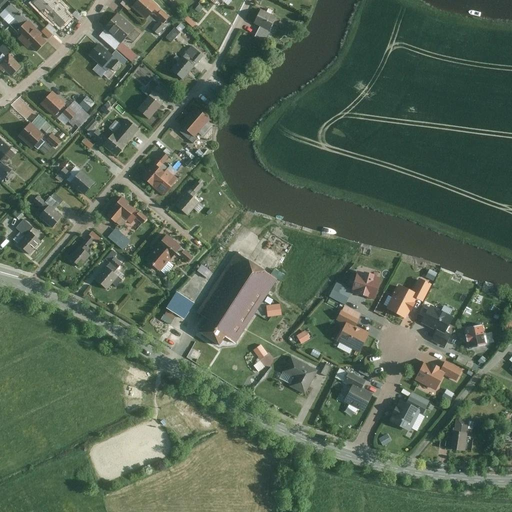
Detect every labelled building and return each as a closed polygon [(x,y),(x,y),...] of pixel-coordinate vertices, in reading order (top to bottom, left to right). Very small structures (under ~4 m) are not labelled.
[(37,0),(34,4),(59,27),(74,11),(61,0),(37,0)] [(171,17),(150,0),(138,0),(133,7),(148,19),(152,14),(165,24),(171,17)] [(280,19),(262,9),(255,22),(262,26),(258,34),(269,40),(280,19)] [(140,32),(115,13),(104,27),(123,41),(117,49),(134,62),(140,55),(129,46),(140,32)] [(38,49),(48,38),(22,14),(12,25),(38,49)] [(165,27),(159,22),(153,31),(159,35),(165,27)] [(173,42),(184,32),(178,26),(168,36),(173,42)] [(123,64),(100,43),(89,54),(107,70),(104,74),(110,79),(123,64)] [(183,57),(195,67),(204,56),(192,47),(183,57)] [(0,64),(12,76),(23,66),(10,53),(0,63),(0,64)] [(183,57),(182,56),(171,69),(184,80),(195,67),(183,57)] [(151,95),(161,105),(170,94),(159,85),(151,95)] [(77,114),(54,91),(42,103),(56,118),(63,111),(71,119),(77,114)] [(161,105),(151,95),(138,109),(149,119),(161,105)] [(93,102),(85,97),(80,104),(87,110),(93,102)] [(123,105),(115,99),(111,104),(108,101),(105,105),(112,111),(116,107),(119,110),(123,105)] [(213,121),(198,109),(183,127),(194,136),(188,144),(195,151),(203,141),(199,137),(213,121)] [(53,125),(39,114),(20,137),(34,148),(53,125)] [(117,132),(129,142),(140,129),(128,119),(117,132)] [(129,142),(117,132),(106,145),(118,155),(129,142)] [(61,140),(53,133),(47,139),(55,146),(61,140)] [(17,150),(0,138),(0,158),(7,164),(17,150)] [(94,145),(88,138),(82,143),(88,150),(94,145)] [(171,157),(165,151),(143,176),(165,195),(178,180),(163,166),(171,157)] [(69,171),(76,164),(71,159),(64,166),(69,171)] [(13,171),(3,164),(0,167),(0,174),(7,180),(13,171)] [(85,194),(97,181),(80,166),(68,179),(85,194)] [(205,185),(200,181),(177,204),(188,215),(201,201),(195,195),(205,185)] [(59,202),(51,196),(48,202),(40,196),(37,200),(47,207),(41,216),(56,227),(64,216),(54,209),(59,202)] [(148,218),(123,196),(108,214),(117,222),(123,215),(129,220),(134,214),(144,223),(148,218)] [(13,238),(31,254),(42,241),(38,237),(42,233),(25,218),(17,227),(21,230),(13,238)] [(118,228),(111,238),(123,247),(130,237),(118,228)] [(183,247),(167,234),(147,259),(163,272),(176,256),(183,247)] [(70,258),(81,267),(94,251),(88,246),(94,239),(89,235),(70,258)] [(195,255),(188,250),(183,256),(190,261),(195,255)] [(277,277),(235,250),(197,310),(210,318),(200,333),(221,346),(227,337),(235,342),(277,277)] [(109,265),(96,280),(107,289),(119,274),(109,265)] [(437,279),(441,272),(433,268),(429,275),(437,279)] [(379,277),(356,271),(351,289),(374,296),(379,277)] [(401,285),(388,308),(408,319),(420,297),(425,300),(433,284),(421,278),(414,291),(401,285)] [(196,302),(178,292),(169,309),(187,319),(196,302)] [(281,304),(267,306),(268,315),(282,314),(281,304)] [(360,313),(343,305),(337,319),(346,323),(338,339),(358,348),(366,331),(354,325),(360,313)] [(457,318),(432,305),(423,322),(438,329),(433,338),(444,344),(457,318)] [(484,324),(473,326),(476,343),(487,341),(484,324)] [(306,330),(296,335),(300,342),(310,337),(306,330)] [(261,344),(254,348),(261,358),(268,354),(261,344)] [(315,371),(287,357),(280,369),(295,377),(291,386),(304,392),(315,371)] [(257,364),(261,370),(268,366),(264,359),(257,364)] [(457,379),(461,370),(444,362),(441,369),(425,362),(418,377),(440,388),(447,374),(457,379)] [(365,381),(348,373),(344,382),(351,385),(344,401),(363,410),(371,392),(362,388),(365,381)] [(427,400),(413,393),(407,405),(401,401),(392,420),(409,429),(419,409),(423,410),(427,400)] [(470,419),(458,418),(457,431),(450,431),(450,447),(467,448),(468,432),(470,432),(470,419)] [(391,433),(382,437),(386,444),(394,440),(391,433)]
